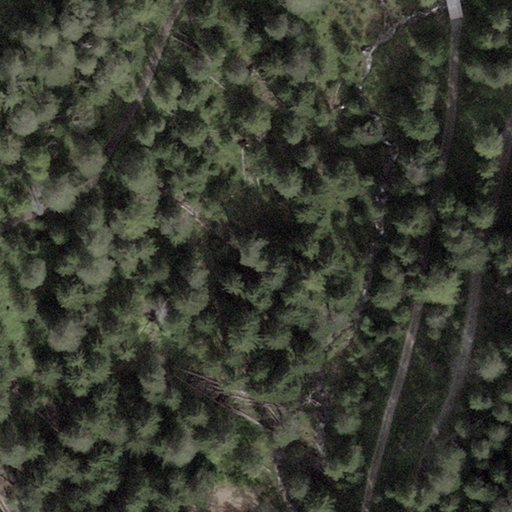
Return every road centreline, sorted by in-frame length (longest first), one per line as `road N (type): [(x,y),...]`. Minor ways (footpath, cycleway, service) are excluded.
road 1 (track): [(452,0),(450,135),(418,321),(367,511)]
road 2 (track): [(511,129),(479,254),(463,359),(409,511)]
road 3 (track): [(0,228),(73,200),(139,99),(176,0)]
